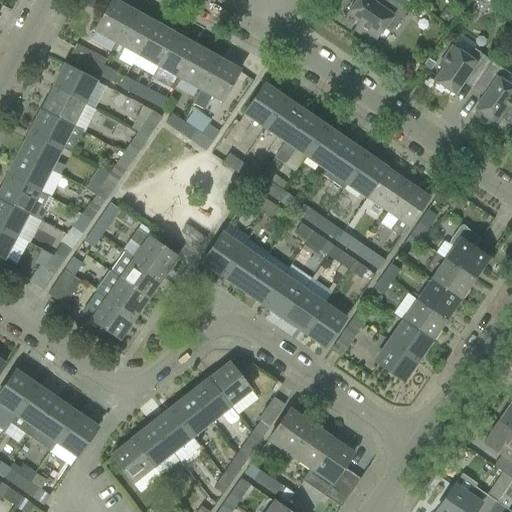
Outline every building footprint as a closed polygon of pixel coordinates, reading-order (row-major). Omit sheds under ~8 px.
[(83,0),(82,3),(96,10),(101,0),(83,0)] [(94,31),(116,43),(133,12),(111,0),(94,31)] [(369,0),(355,0),(346,14),(358,22),(355,26),(376,40),(387,24),(395,29),(407,11),(391,0),(380,0),(377,5),(369,0)] [(511,8),(502,18),(511,27),(511,26),(511,8)] [(444,9),(438,17),(446,23),(452,14),(444,9)] [(415,10),(409,19),(419,25),(424,16),(415,10)] [(133,65),(138,55),(137,55),(154,24),(133,12),(116,43),(125,48),(121,56),(120,58),(133,65)] [(138,55),(158,66),(175,35),(154,24),(137,55),(138,55)] [(175,35),(158,66),(179,78),(196,47),(175,35)] [(441,69),(433,81),(435,83),(434,85),(442,90),(443,89),(453,95),(465,78),(475,85),(491,62),(474,50),(468,58),(452,46),(437,67),(441,69)] [(217,59),(196,47),(179,78),(200,90),(217,59)] [(99,76),(104,67),(72,50),(67,60),(85,69),(99,76)] [(217,59),(200,90),(201,90),(192,106),(203,113),(212,96),(221,102),(238,71),(217,59)] [(485,92),(474,109),(482,115),(480,117),(489,122),(490,121),(494,123),(498,117),(511,127),(511,73),(510,76),(491,62),(475,85),(485,92)] [(53,88),(83,104),(95,81),(64,66),(53,88)] [(116,73),(104,67),(99,76),(111,83),(116,73)] [(132,81),(127,91),(140,98),(146,88),(132,81)] [(265,128),(284,100),(263,85),(244,113),(265,128)] [(41,110),(71,126),(83,104),(53,88),(41,110)] [(140,98),(163,110),(168,100),(146,88),(140,98)] [(265,128),(285,142),(304,114),(284,100),(265,128)] [(71,126),(41,110),(30,132),(60,148),(71,126)] [(138,133),(147,139),(161,118),(152,112),(138,133)] [(183,123),(171,114),(165,123),(177,132),(183,123)] [(305,156),(325,128),(304,114),(285,142),(278,151),(279,152),(274,158),(284,165),(296,149),(305,156)] [(205,152),(212,142),(201,135),(183,123),(177,132),(205,152)] [(305,156),(306,156),(326,170),(345,142),(325,128),(305,156)] [(19,154),(48,170),(49,170),(53,161),(60,148),(30,132),(19,154)] [(133,160),(147,139),(138,133),(123,155),(133,160)] [(345,142),(326,170),(322,176),(342,190),(365,156),(345,142)] [(36,192),(48,170),(19,154),(7,177),(36,192)] [(236,173),(242,164),(234,158),(228,154),(222,163),(234,172),(236,173)] [(118,182),(133,160),(123,155),(109,175),(118,182)] [(386,170),(365,156),(342,190),(343,190),(347,184),(367,198),(386,170)] [(236,173),(247,180),(253,171),(242,164),(236,173)] [(118,182),(109,175),(99,168),(85,189),(104,202),(118,182)] [(367,198),(387,212),(406,184),(386,170),(367,198)] [(0,190),(0,201),(25,215),(26,214),(40,222),(43,216),(45,212),(51,200),(48,198),(36,192),(7,177),(0,190)] [(275,200),(281,191),(269,182),(263,192),(275,200)] [(406,184),(387,212),(398,219),(389,231),(400,238),(416,215),(427,199),(406,184)] [(281,191),(275,200),(287,209),(294,200),(281,191)] [(266,214),(272,205),(259,195),(252,205),(266,214)] [(25,215),(0,201),(0,228),(15,236),(25,215)] [(80,215),(91,222),(99,210),(89,203),(80,215)] [(285,214),(272,205),(266,214),(278,223),(285,214)] [(296,215),(315,228),(322,219),(302,205),(296,215)] [(436,217),(427,210),(410,235),(419,242),(436,217)] [(67,236),(76,243),(90,223),(80,216),(72,228),(67,236)] [(102,236),(106,229),(112,222),(102,216),(92,230),(101,237),(102,236)] [(322,219),(315,228),(329,238),(336,229),(322,219)] [(307,242),(313,233),(301,224),(294,233),(307,242)] [(200,247),(204,240),(185,226),(180,233),(200,247)] [(445,260),(473,279),(487,258),(473,248),(480,239),(461,226),(459,228),(450,241),(449,245),(453,249),(445,260)] [(0,257),(3,259),(12,241),(15,236),(0,228),(0,257)] [(106,229),(102,236),(108,240),(112,233),(106,229)] [(92,230),(83,243),(93,249),(101,237),(92,230)] [(133,259),(161,278),(176,257),(137,230),(129,240),(140,248),(133,259)] [(320,251),(326,242),(313,233),(307,242),(320,251)] [(201,262),(222,277),(241,249),(221,235),(220,234),(201,262)] [(409,255),(419,242),(410,235),(400,249),(409,255)] [(349,238),(343,247),(357,257),(363,247),(349,238)] [(61,263),(70,250),(61,244),(52,257),(61,263)] [(357,257),(378,271),(384,262),(363,247),(357,257)] [(241,249),(222,277),(243,291),(262,263),(241,249)] [(147,298),(161,278),(133,259),(124,252),(110,273),(147,298)] [(347,271),(354,261),(341,253),(334,262),(347,271)] [(40,265),(28,282),(42,291),(61,263),(52,257),(44,268),(40,265)] [(81,265),(72,259),(72,258),(63,271),(73,277),(81,265)] [(458,300),(473,279),(445,260),(431,281),(458,300)] [(360,280),(367,270),(354,261),(347,271),(360,280)] [(263,305),(282,277),(262,263),(243,291),(263,305)] [(390,264),(381,277),(391,284),(399,271),(390,264)] [(47,295),(64,306),(64,307),(80,283),(73,277),(63,271),(47,295)] [(95,293),(133,319),(147,298),(110,273),(109,273),(108,272),(94,292),(95,293)] [(303,291),(282,277),(263,305),(283,319),(303,291)] [(391,284),(381,277),(372,289),(382,296),(391,284)] [(417,301),(445,319),(458,300),(431,281),(417,301)] [(303,291),(283,319),(304,333),(323,305),(303,291)] [(95,293),(81,313),(91,320),(119,340),(133,319),(95,293)] [(403,321),(430,340),(445,319),(417,301),(403,321)] [(304,333),(325,347),(344,319),(323,305),(304,333)] [(364,325),(371,314),(361,307),(354,318),(364,325)] [(364,325),(354,318),(331,351),(340,358),(364,325)] [(389,342),(416,361),(430,340),(403,321),(389,342)] [(402,382),(416,361),(389,342),(374,363),(402,382)] [(209,379),(230,406),(249,390),(229,364),(209,379)] [(0,391),(0,403),(15,414),(35,386),(14,372),(0,391)] [(209,379),(189,395),(210,421),(229,406),(230,406),(209,379)] [(29,438),(55,400),(35,386),(15,414),(16,414),(9,424),(29,438)] [(210,421),(189,395),(170,410),(190,436),(210,421)] [(260,440),(272,422),(283,406),(273,398),(257,420),(259,421),(250,434),(260,440)] [(49,452),(75,414),(55,400),(29,438),(49,452)] [(511,400),(497,422),(511,431),(511,400)] [(290,410),(289,409),(268,439),(289,454),(308,425),(289,411),(290,410)] [(170,410),(150,425),(171,452),(178,462),(179,463),(199,447),(190,436),(170,410)] [(75,414),(56,442),(77,457),(85,445),(96,429),(75,414)] [(511,431),(497,422),(482,443),(499,455),(506,459),(498,470),(501,472),(511,479),(511,431)] [(310,423),(308,425),(289,454),(310,468),(330,439),(310,425),(311,424),(310,423)] [(171,452),(150,425),(131,440),(159,477),(178,462),(171,452)] [(260,440),(250,434),(238,453),(247,459),(260,440)] [(310,468),(301,481),(341,508),(360,480),(343,468),(353,453),(352,453),(351,454),(331,440),(332,439),(331,438),(330,439),(310,468)] [(159,477),(131,440),(111,456),(131,483),(140,493),(159,478),(159,477)] [(230,483),(247,459),(238,453),(221,477),(230,483)] [(0,476),(2,478),(8,468),(0,462),(0,476)] [(8,468),(2,478),(22,492),(35,473),(22,465),(16,474),(8,468)] [(271,480),(250,465),(243,475),(264,489),(271,480)] [(489,511),(496,502),(505,490),(511,479),(501,472),(486,495),(473,486),(475,484),(461,474),(453,485),(434,511),(489,511)] [(43,506),(49,497),(40,490),(46,481),(35,473),(22,492),(43,506)] [(213,489),(222,496),(230,483),(221,477),(213,489)] [(271,480),(264,489),(286,504),(293,495),(290,493),(273,481),(271,480)] [(0,497),(14,508),(21,498),(1,483),(0,484),(0,497)] [(225,501),(234,508),(243,495),(234,488),(225,501)] [(14,508),(17,510),(19,511),(31,511),(34,508),(21,498),(14,508)] [(231,511),(234,508),(225,501),(217,511),(231,511)] [(267,511),(288,511),(274,502),(267,511)] [(510,511),(496,502),(489,511),(510,511)]
